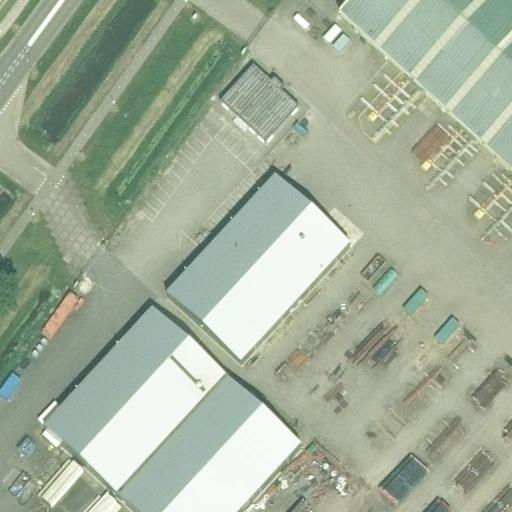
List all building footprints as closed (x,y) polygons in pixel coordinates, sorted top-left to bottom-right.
[(511,0),(361,0),(341,23),(511,178),(511,0)] [(298,112),(254,72),(222,107),(266,147),(298,112)] [(241,371),(351,252),(276,183),(167,302),(241,371)] [(44,436),(126,511),(246,511),(300,454),(153,318),(44,436)] [(382,496),(396,510),(431,476),(418,462),(382,496)] [(511,482),(494,511),(506,511),(509,508),(511,510),(511,482)]
